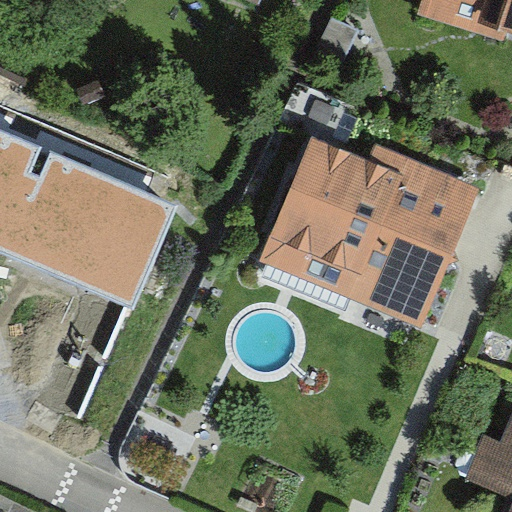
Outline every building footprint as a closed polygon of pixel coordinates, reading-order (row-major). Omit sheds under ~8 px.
[(234,0),(264,12),(269,0),(234,0)] [(511,0),(423,0),(419,17),(503,43),(505,35),(511,37),(511,0)] [(165,201),(34,149),(32,155),(0,142),(0,194),(14,200),(0,234),(0,243),(127,295),(165,201)] [(469,209),(316,147),(268,264),(411,322),(425,316),(444,270),(453,265),(451,254),(469,209)] [(511,511),(511,428),(508,440),(485,431),(470,469),(502,482),(489,511),(511,511)]
